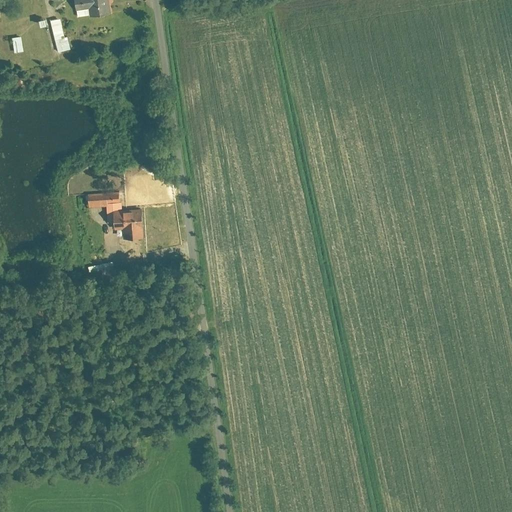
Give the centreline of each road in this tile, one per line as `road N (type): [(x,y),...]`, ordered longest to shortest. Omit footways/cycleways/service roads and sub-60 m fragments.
road 1 (residential): [(157,0),(230,511)]
road 2 (unknown): [(0,384),(204,330)]
